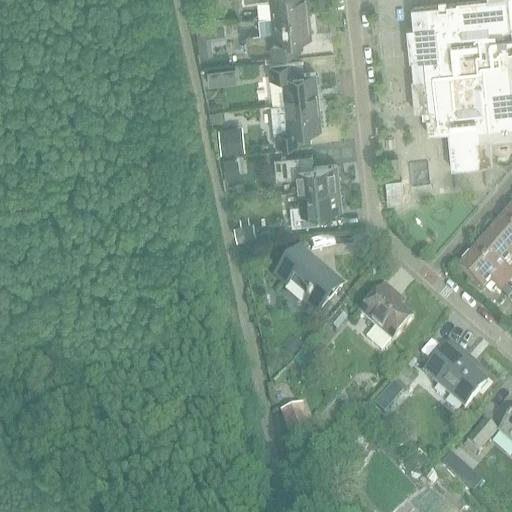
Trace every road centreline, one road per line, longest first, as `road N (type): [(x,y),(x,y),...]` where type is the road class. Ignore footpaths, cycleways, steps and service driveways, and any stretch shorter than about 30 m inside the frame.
road 1 (residential): [(354,0),(372,229),(426,280)]
road 2 (residential): [(426,280),(511,186)]
